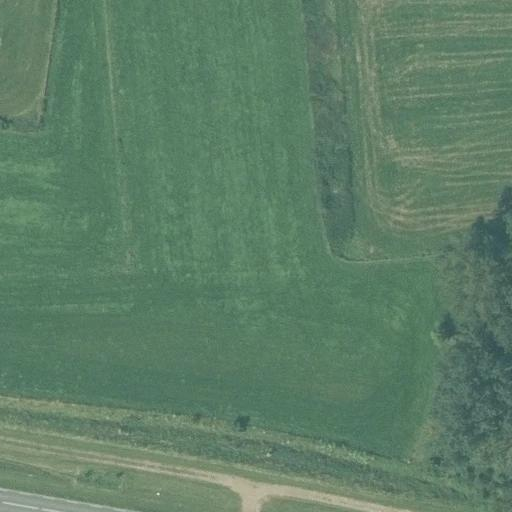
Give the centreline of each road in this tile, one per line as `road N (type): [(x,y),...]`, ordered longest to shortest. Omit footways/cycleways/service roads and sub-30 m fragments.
road 1 (track): [(252,502),(238,484),(0,442)]
road 2 (track): [(249,511),(271,492),(381,511)]
